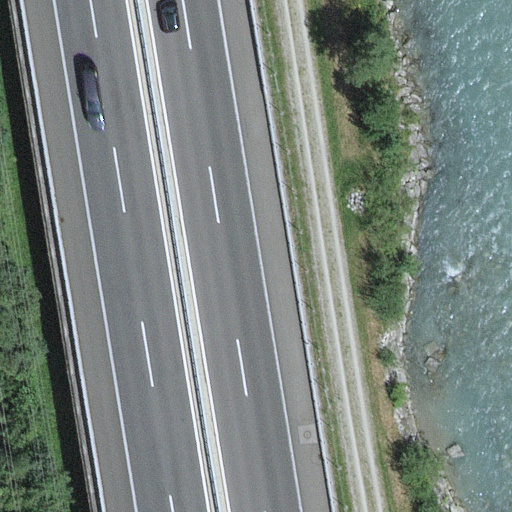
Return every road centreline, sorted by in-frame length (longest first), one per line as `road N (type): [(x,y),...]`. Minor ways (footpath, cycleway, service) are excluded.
road 1 (motorway): [(269,511),(186,0)]
road 2 (motorway): [(87,0),(170,511)]
